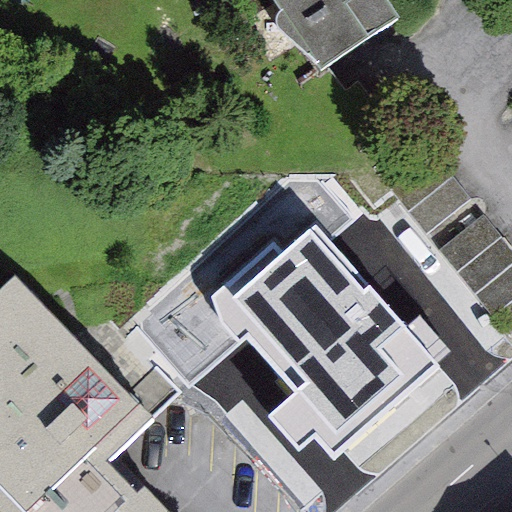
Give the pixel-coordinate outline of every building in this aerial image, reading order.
[(241,0),(245,5),(251,0),(296,0),(346,68),(416,17),(403,0),(241,0)] [(388,171),(442,237),(483,204),(429,138),(388,171)] [(336,271),(267,209),(196,288),(265,350),(336,271)] [(454,247),(508,314),(511,310),(511,234),(496,214),(454,247)] [(175,511),(128,462),(127,461),(158,433),(16,280),(0,295),(0,504),(7,511),(175,511)] [(476,372),(392,297),(273,429),(357,504),(476,372)]
